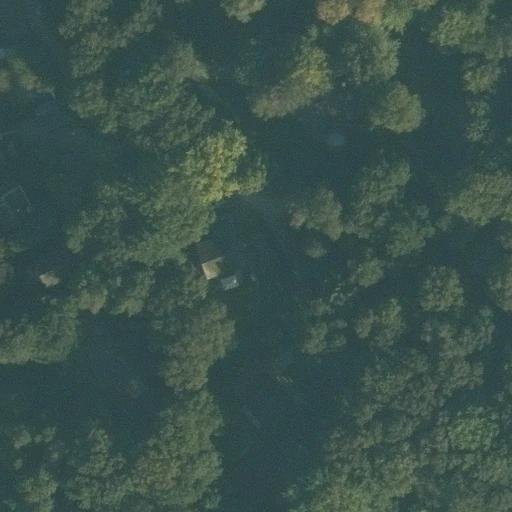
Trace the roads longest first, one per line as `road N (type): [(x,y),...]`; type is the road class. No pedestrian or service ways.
road 1 (unclassified): [(38,0),(68,91),(133,139),(207,164),(284,238),(322,329),(344,411),(411,468),(493,511)]
road 2 (track): [(244,192),(313,177),(429,199),(488,199),(511,186)]
